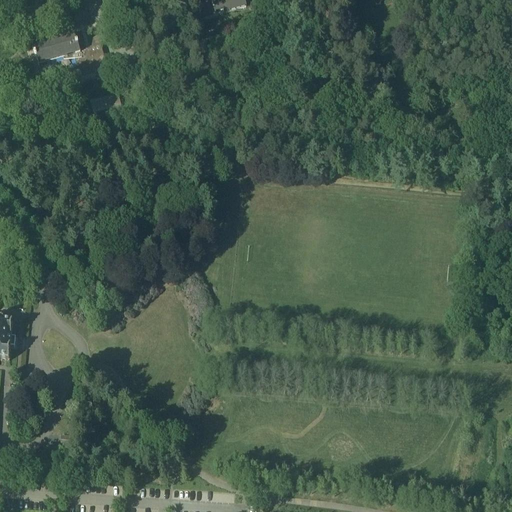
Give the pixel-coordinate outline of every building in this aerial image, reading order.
[(229,0),(213,0),(210,1),(210,2),(215,18),(246,10),(243,0),(237,0),(230,2),(229,0)] [(75,39),(50,46),(34,50),(36,60),(37,60),(39,67),(73,57),(81,86),(82,86),(80,80),(95,76),(96,82),(109,78),(100,47),(89,50),(90,52),(80,54),(78,46),(77,47),(75,39)] [(135,87),(137,87),(132,69),(121,72),(126,90),(128,89),(129,92),(136,90),(135,87)] [(429,131),(429,139),(437,139),(437,131),(429,131)] [(0,362),(6,363),(9,363),(10,351),(11,338),(12,326),(3,325),(3,323),(0,322),(0,362)] [(62,438),(61,447),(73,448),(74,439),(62,438)]
